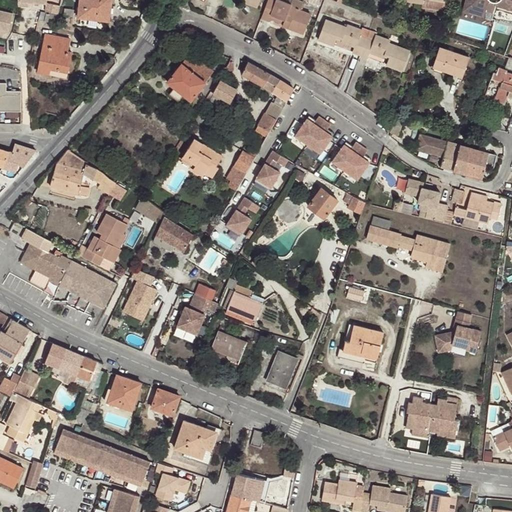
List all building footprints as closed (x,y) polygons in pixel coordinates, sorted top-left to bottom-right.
[(110,3),(110,0),(80,0),(78,17),(108,21),(110,3)] [(267,0),(261,18),(269,21),(270,19),(283,23),(282,26),(304,34),(311,14),(300,10),(303,1),(299,0),(292,0),(291,4),(281,0),(267,0)] [(444,11),(445,0),(406,0),(406,1),(421,3),(421,7),(444,11)] [(483,16),(485,10),(471,6),(472,0),(466,0),(463,11),(483,16)] [(511,0),(472,0),(471,6),(485,10),(488,0),(490,2),(492,2),(494,2),(496,2),(495,4),(511,8),(511,0)] [(511,8),(495,4),(494,8),(511,13),(511,8)] [(57,10),(46,7),(45,7),(42,21),(58,24),(59,18),(56,17),(57,10)] [(63,25),(72,27),(74,10),(65,9),(63,25)] [(0,29),(8,31),(12,13),(0,10),(0,29)] [(374,16),(387,21),(389,15),(385,14),(384,16),(376,13),(374,16)] [(352,52),(360,55),(369,29),(363,27),(361,29),(347,24),(346,27),(326,19),(318,40),(334,45),(336,40),(336,37),(341,39),(340,42),(354,47),(352,52)] [(369,29),(360,55),(367,58),(369,53),(383,57),(384,55),(389,56),(388,59),(386,64),(402,70),(410,50),(389,43),(389,40),(376,35),(376,32),(369,29)] [(69,39),(46,34),(38,72),(66,78),(71,53),(67,51),(69,39)] [(467,57),(444,49),(442,54),(439,53),(435,63),(445,66),(443,70),(461,76),(467,57)] [(167,82),(175,87),(183,94),(191,100),(213,70),(191,53),(167,82)] [(233,59),(231,58),(224,69),(231,72),(233,59)] [(271,91),(279,78),(272,74),(248,62),(242,74),(262,85),(271,91)] [(511,97),(511,95),(511,74),(506,72),(506,70),(498,68),(496,73),(494,72),(491,78),(502,81),(495,100),(505,103),(507,95),(511,97)] [(294,88),(279,78),(271,91),(278,95),(287,100),(294,88)] [(0,108),(6,108),(6,105),(21,105),(20,87),(6,87),(5,80),(0,79),(0,108)] [(220,80),(212,93),(213,93),(222,98),(230,102),(237,89),(220,80)] [(258,91),(268,97),(271,91),(262,85),(258,91)] [(183,94),(175,87),(170,94),(179,100),(183,94)] [(222,98),(213,93),(210,100),(218,105),(222,98)] [(283,107),(287,100),(278,95),(274,102),(283,107)] [(222,98),(218,105),(215,111),(230,119),(237,106),(230,102),(222,98)] [(255,131),(266,137),(276,119),(283,107),(274,102),(271,101),(255,131)] [(308,144),(325,120),(319,115),(316,120),(314,122),(308,118),(295,135),(308,144)] [(405,117),(395,115),(391,125),(390,131),(398,135),(405,117)] [(331,124),(325,120),(308,144),(320,153),(333,136),(326,131),(328,128),(331,124)] [(233,133),(227,130),(223,137),(229,141),(233,133)] [(438,166),(463,173),(469,147),(417,133),(414,143),(429,147),(427,153),(441,157),(438,166)] [(194,138),(183,157),(196,164),(194,167),(193,168),(203,174),(205,172),(213,177),(218,168),(216,166),(219,161),(210,155),(213,150),(194,138)] [(362,146),(356,142),(353,146),(351,149),(344,144),(332,161),(345,170),(362,146)] [(429,147),(414,143),(413,147),(416,150),(427,153),(429,147)] [(12,152),(8,151),(3,167),(4,167),(10,169),(16,171),(19,165),(23,167),(35,151),(15,144),(12,152)] [(362,146),(345,170),(357,179),(369,162),(363,157),(365,154),(368,150),(362,146)] [(487,152),(469,147),(463,173),(480,178),(484,165),(487,152)] [(0,148),(0,166),(3,167),(8,151),(0,148)] [(68,150),(57,162),(83,171),(86,163),(87,162),(68,150)] [(222,156),(213,150),(210,155),(219,161),(222,156)] [(234,166),(245,172),(255,157),(243,150),(234,166)] [(273,150),(269,156),(276,161),(284,165),(288,159),(273,150)] [(495,154),(487,152),(484,165),(492,167),(495,154)] [(272,167),(276,161),(269,156),(265,162),(272,167)] [(196,164),(183,157),(181,159),(194,167),(196,164)] [(83,171),(57,162),(51,186),(88,196),(90,188),(84,186),(87,175),(93,179),(97,169),(86,163),(83,171)] [(271,187),(280,172),(272,167),(265,162),(256,177),(271,187)] [(203,174),(193,168),(192,170),(202,176),(203,174)] [(97,169),(93,179),(98,182),(103,174),(97,169)] [(136,175),(128,170),(122,180),(129,185),(136,175)] [(109,194),(116,183),(109,178),(103,174),(98,182),(100,183),(98,187),(109,194)] [(422,204),(420,212),(426,213),(425,219),(451,225),(454,215),(455,212),(447,210),(448,206),(438,203),(441,193),(422,188),(423,183),(409,179),(405,193),(418,196),(417,202),(422,204)] [(136,196),(116,183),(109,194),(130,207),(136,196)] [(321,187),(308,205),(324,217),(337,199),(321,187)] [(310,195),(305,191),(301,197),(306,200),(310,195)] [(348,207),(362,214),(365,204),(366,202),(347,192),(343,201),(349,204),(348,207)] [(159,218),(162,211),(145,198),(143,196),(135,210),(157,222),(159,218)] [(255,212),(259,206),(245,196),(241,202),(248,207),(255,212)] [(500,204),(486,200),(471,197),(470,196),(467,210),(456,207),(455,212),(454,215),(464,217),(479,221),(488,223),(489,217),(497,219),(500,204)] [(236,209),(244,213),(248,207),(241,202),(236,209)] [(226,223),(241,233),(251,218),(244,213),(236,209),(226,223)] [(89,260),(99,266),(104,257),(114,263),(121,249),(119,248),(116,247),(123,233),(128,224),(123,221),(106,213),(97,231),(101,234),(99,238),(94,236),(88,248),(83,257),(89,260)] [(174,246),(184,251),(193,234),(164,216),(163,219),(156,235),(174,246)] [(374,217),(371,225),(385,229),(387,230),(390,221),(374,217)] [(477,229),(479,221),(464,217),(462,225),(477,229)] [(385,229),(371,225),(370,225),(366,238),(381,243),(385,229)] [(50,240),(26,228),(22,238),(30,242),(25,253),(34,257),(30,267),(36,270),(31,280),(45,287),(49,280),(83,297),(104,308),(116,283),(95,272),(62,255),(61,258),(50,253),(55,243),(50,240)] [(387,230),(385,229),(381,243),(389,245),(392,231),(387,230)] [(400,234),(392,231),(389,245),(397,247),(397,245),(413,250),(411,256),(427,260),(425,266),(434,269),(436,263),(444,265),(449,243),(417,234),(415,240),(400,235),(400,234)] [(116,247),(119,248),(127,235),(123,233),(116,247)] [(174,246),(156,235),(153,241),(170,251),(174,246)] [(76,254),(83,257),(88,248),(81,245),(76,254)] [(34,257),(25,253),(21,262),(30,267),(34,257)] [(251,263),(259,269),(263,263),(255,258),(251,263)] [(442,271),(444,265),(436,263),(434,269),(442,271)] [(161,290),(166,283),(157,277),(152,284),(161,290)] [(157,288),(138,279),(124,310),(143,319),(157,288)] [(199,283),(195,293),(218,303),(222,293),(199,283)] [(236,285),(234,291),(227,308),(227,309),(246,316),(244,320),(254,324),(263,303),(251,298),(252,294),(253,291),(236,285)] [(350,285),(347,296),(363,300),(365,288),(350,285)] [(227,308),(234,291),(230,290),(223,307),(227,308)] [(377,292),(368,290),(366,296),(375,298),(377,292)] [(207,309),(214,312),(218,303),(195,293),(189,307),(185,306),(177,325),(196,334),(207,309)] [(264,299),(252,294),(251,298),(263,303),(264,299)] [(246,316),(227,309),(225,313),(244,320),(246,316)] [(469,322),(471,314),(456,310),(454,318),(469,322)] [(29,329),(10,318),(3,331),(0,330),(0,329),(0,355),(2,357),(10,362),(29,330),(29,329)] [(468,327),(469,322),(454,318),(451,327),(455,328),(454,330),(450,331),(435,337),(441,352),(451,348),(453,343),(466,346),(466,349),(475,351),(481,331),(468,327)] [(382,332),(353,325),(349,340),(345,339),(343,349),(343,350),(362,355),(363,352),(366,353),(365,359),(375,362),(382,332)] [(217,334),(211,348),(227,354),(239,359),(247,343),(218,331),(217,334)] [(206,346),(211,348),(217,334),(212,333),(206,346)] [(270,351),(274,353),(277,345),(267,341),(261,354),(268,357),(270,351)] [(69,350),(53,343),(46,362),(68,371),(77,374),(84,356),(69,350)] [(364,362),(365,359),(366,353),(363,352),(362,355),(343,350),(343,349),(339,348),(337,356),(364,362)] [(270,363),(274,353),(270,351),(268,357),(261,354),(260,359),(270,363)] [(297,358),(279,351),(268,380),(286,387),(297,358)] [(239,359),(227,354),(230,360),(238,363),(239,359)] [(103,363),(84,356),(77,374),(90,379),(96,381),(101,368),(103,363)] [(511,366),(502,372),(511,394),(511,393),(511,366)] [(39,376),(25,370),(15,391),(29,398),(39,376)] [(77,374),(68,371),(64,381),(73,385),(73,384),(75,381),(77,374)] [(13,392),(20,377),(14,373),(11,380),(5,377),(0,386),(0,389),(11,395),(13,392)] [(141,382),(117,374),(115,381),(112,380),(106,400),(132,410),(141,382)] [(152,407),(158,388),(150,386),(144,405),(149,407),(152,407)] [(173,415),(179,399),(179,396),(158,388),(152,407),(172,414),(173,415)] [(41,404),(13,392),(11,395),(10,398),(17,402),(6,423),(10,425),(7,433),(24,441),(34,419),(30,417),(34,410),(38,411),(41,404)] [(406,412),(409,412),(414,412),(413,417),(408,416),(406,427),(413,428),(426,430),(438,432),(439,428),(456,430),(457,420),(454,419),(456,398),(446,397),(446,400),(437,398),(436,404),(431,403),(423,402),(423,399),(412,397),(412,402),(408,402),(406,412)] [(145,418),(149,407),(144,405),(140,416),(145,418)] [(89,426),(94,413),(86,410),(79,407),(75,420),(89,426)] [(171,416),(172,414),(152,407),(152,410),(154,413),(168,418),(171,416)] [(59,412),(49,408),(48,410),(51,417),(57,419),(59,412)] [(207,441),(212,443),(215,434),(206,431),(206,428),(184,420),(175,447),(185,451),(202,457),(207,441)] [(511,427),(510,428),(508,423),(491,431),(500,450),(510,445),(511,449),(511,427)] [(206,431),(215,434),(219,435),(221,429),(208,425),(206,428),(206,431)] [(63,428),(56,449),(70,454),(85,460),(99,466),(113,471),(128,477),(142,482),(150,462),(63,428)] [(426,430),(413,428),(412,435),(425,437),(426,430)] [(454,437),(456,430),(439,428),(438,432),(438,435),(454,437)] [(254,429),(254,431),(251,444),(261,447),(265,432),(254,429)] [(0,448),(3,450),(9,437),(2,434),(0,433),(0,448)] [(216,444),(212,443),(207,441),(202,457),(185,451),(184,456),(209,465),(216,444)] [(156,456),(159,457),(162,449),(155,446),(154,447),(147,444),(146,447),(157,452),(156,456)] [(70,454),(56,449),(54,453),(69,458),(70,454)] [(70,454),(69,458),(83,464),(85,460),(70,454)] [(483,454),(482,461),(491,462),(498,463),(498,459),(490,458),(490,455),(483,454)] [(0,480),(14,487),(23,468),(0,456),(0,480)] [(85,460),(83,464),(98,469),(99,466),(85,460)] [(171,474),(174,467),(158,462),(155,472),(163,474),(156,495),(171,500),(175,488),(186,492),(190,480),(171,474)] [(27,481),(37,484),(42,466),(33,463),(27,481)] [(99,466),(98,469),(112,475),(113,471),(99,466)] [(285,469),(284,475),(294,477),(295,471),(291,470),(285,469)] [(112,475),(126,480),(128,477),(113,471),(112,475)] [(237,473),(232,494),(251,499),(253,491),(261,493),(264,480),(237,473)] [(141,486),(142,482),(128,477),(126,480),(141,486)] [(352,510),(360,511),(363,492),(364,488),(356,487),(356,484),(357,482),(339,480),(338,483),(325,481),(322,500),(341,503),(341,499),(346,500),(353,501),(352,510)] [(363,492),(360,511),(365,511),(368,511),(370,503),(378,505),(388,507),(387,511),(392,511),(405,511),(408,495),(390,493),(391,488),(373,485),(371,494),(363,492)] [(134,511),(139,495),(118,489),(113,504),(111,511),(134,511)] [(247,511),(251,499),(232,494),(226,511),(247,511)] [(432,494),(429,511),(431,511),(447,511),(451,497),(432,494)] [(253,511),(256,500),(251,499),(247,511),(253,511)] [(154,503),(152,511),(155,511),(168,511),(169,508),(154,503)]
